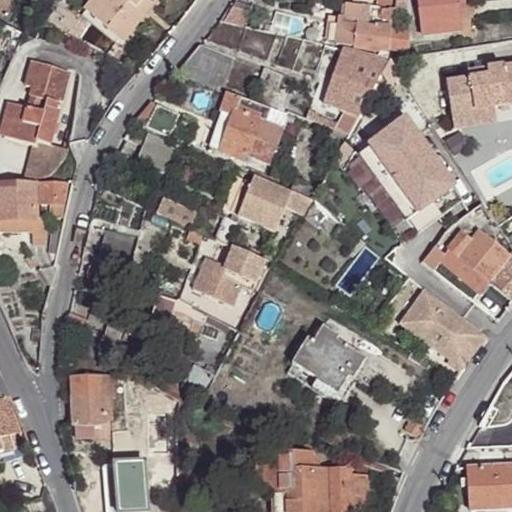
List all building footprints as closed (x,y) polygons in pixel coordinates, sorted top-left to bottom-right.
[(18,0),(0,0),(0,14),(9,19),(18,0)] [(136,12),(145,0),(93,0),(85,11),(126,44),(146,19),(136,12)] [(155,8),(145,0),(136,12),(146,19),(155,8)] [(376,0),(375,8),(392,10),(391,0),(376,0)] [(417,0),(422,36),(460,31),(455,0),(417,0)] [(236,3),(223,23),(245,28),(250,6),(236,3)] [(340,6),(339,20),(357,22),(359,8),(340,6)] [(337,46),(379,53),(381,30),(356,28),(357,22),(339,20),(337,46)] [(378,60),(388,62),(388,55),(390,32),(381,30),(379,53),(378,60)] [(390,32),(388,55),(408,57),(409,34),(390,32)] [(193,54),(175,77),(212,90),(224,57),(199,47),(193,54)] [(329,85),(368,99),(388,62),(378,60),(341,52),(329,85)] [(14,107),(5,138),(35,147),(36,142),(48,145),(58,112),(55,111),(57,101),(62,103),(71,74),(33,64),(31,63),(24,87),(31,89),(36,90),(30,111),(25,110),(14,107)] [(452,118),(486,111),(511,106),(511,66),(468,76),(469,82),(447,86),(452,118)] [(346,110),(358,114),(368,99),(329,85),(323,103),(346,110)] [(36,90),(31,89),(25,110),(30,111),(36,90)] [(263,108),(227,95),(224,104),(236,108),(260,118),(263,108)] [(236,108),(224,104),(209,150),(220,154),(236,108)] [(0,130),(0,136),(5,138),(14,107),(7,105),(0,130)] [(151,105),(134,125),(144,129),(154,106),(151,105)] [(154,106),(144,129),(168,139),(178,116),(154,106)] [(236,108),(220,154),(244,162),(260,118),(236,108)] [(269,170),(289,118),(263,108),(260,118),(244,162),(269,170)] [(353,129),(358,114),(346,110),(340,122),(312,112),(308,124),(331,132),(335,133),(346,138),(353,129)] [(489,125),(486,111),(452,118),(455,132),(489,125)] [(403,124),(357,159),(406,222),(451,187),(403,124)] [(146,136),(135,162),(169,177),(179,152),(146,136)] [(36,142),(35,147),(24,181),(37,180),(49,177),(57,167),(65,149),(48,145),(36,142)] [(292,177),(286,192),(291,194),(311,202),(319,188),(292,177)] [(286,192),(255,179),(251,188),(235,181),(219,216),(225,219),(221,229),(177,209),(172,222),(191,230),(203,236),(216,241),(216,242),(225,246),(238,218),(274,234),(283,213),(300,221),(311,202),(291,194),(286,192)] [(63,204),(67,183),(40,185),(40,205),(47,205),(63,204)] [(35,220),(34,184),(18,185),(0,185),(0,220),(30,220),(35,220)] [(300,221),(308,227),(316,218),(320,222),(326,214),(311,202),(300,221)] [(61,217),(63,204),(47,205),(47,218),(61,217)] [(30,220),(0,220),(0,235),(29,234),(30,220)] [(41,220),(35,220),(30,220),(29,234),(29,243),(42,242),(41,220)] [(203,236),(191,230),(187,239),(199,243),(203,236)] [(101,262),(126,275),(131,277),(140,238),(107,231),(101,262)] [(462,232),(448,250),(490,283),(511,299),(511,255),(511,257),(480,232),(473,241),(462,232)] [(56,257),(59,244),(57,244),(49,243),(48,243),(47,258),(53,270),(56,261),(56,257)] [(254,287),(264,263),(260,262),(233,250),(225,269),(206,260),(192,292),(233,309),(242,289),(252,293),(254,287)] [(448,250),(438,262),(481,295),(490,283),(448,250)] [(84,253),(81,260),(93,265),(94,259),(84,253)] [(94,259),(93,265),(90,277),(91,290),(116,303),(126,275),(101,262),(94,259)] [(415,284),(410,279),(401,289),(420,304),(421,302),(428,294),(422,289),(419,287),(415,284)] [(428,294),(421,302),(426,306),(431,297),(428,294)] [(193,320),(205,324),(207,317),(177,301),(176,303),(158,297),(153,319),(151,321),(153,322),(169,327),(166,340),(174,342),(185,345),(193,320)] [(431,297),(426,306),(420,313),(418,316),(410,311),(399,326),(420,340),(432,321),(424,316),(436,300),(431,297)] [(443,305),(436,300),(424,316),(432,321),(443,305)] [(443,305),(432,321),(453,335),(463,321),(443,305)] [(418,316),(420,313),(413,307),(410,311),(418,316)] [(151,321),(153,319),(149,318),(147,320),(138,317),(132,336),(166,347),(166,340),(169,327),(153,322),(151,321)] [(224,339),(229,328),(207,317),(205,324),(203,329),(224,339)] [(420,340),(448,360),(461,342),(453,335),(432,321),(420,340)] [(462,340),(477,350),(485,339),(473,329),(463,321),(453,335),(461,342),(462,340)] [(478,322),(473,329),(485,339),(492,330),(478,322)] [(308,341),(293,367),(318,382),(317,384),(337,396),(348,379),(353,382),(365,361),(337,342),(339,339),(323,329),(314,344),(308,341)] [(174,342),(166,340),(166,347),(172,349),(174,342)] [(448,360),(463,370),(477,350),(462,340),(461,342),(448,360)] [(185,385),(205,397),(214,380),(195,369),(185,385)] [(77,397),(72,398),(72,400),(72,424),(73,427),(77,427),(95,426),(105,425),(106,421),(106,396),(111,396),(111,398),(116,397),(115,377),(77,379),(77,397)] [(185,392),(162,377),(155,387),(179,402),(185,392)] [(0,442),(18,437),(4,401),(0,402),(0,442)] [(95,426),(77,427),(78,439),(97,438),(95,426)] [(0,453),(22,446),(18,437),(0,442),(0,453)] [(358,458),(346,453),(346,462),(355,466),(357,463),(358,458)] [(272,491),(273,511),(332,511),(330,472),(320,473),(319,456),(314,457),(313,455),(257,457),(258,492),(272,491)] [(386,473),(388,468),(358,458),(357,463),(386,473)] [(470,511),(485,511),(511,510),(511,466),(468,469),(470,511)] [(348,472),(330,472),(332,511),(351,511),(350,478),(348,472)] [(365,477),(350,478),(351,511),(353,511),(361,511),(366,494),(365,477)]
